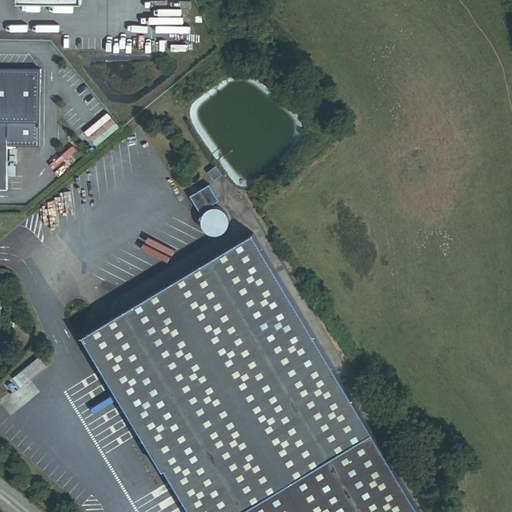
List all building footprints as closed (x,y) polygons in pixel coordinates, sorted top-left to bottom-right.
[(186,3),(148,2),(148,31),(185,32),(186,3)] [(42,122),(41,68),(0,68),(0,121),(34,122),(42,122)] [(101,119),(84,133),(96,147),(120,128),(112,118),(105,124),(101,119)] [(0,186),(10,186),(9,142),(42,141),(42,122),(34,122),(0,121),(0,186)] [(54,170),(77,151),(70,144),(48,163),(54,170)] [(210,186),(190,198),(200,214),(220,202),(210,186)] [(83,317),(165,456),(167,455),(200,511),(428,511),(374,419),(355,431),(322,374),(324,373),(238,226),(83,317)] [(20,389),(46,367),(39,358),(13,379),(20,389)]
